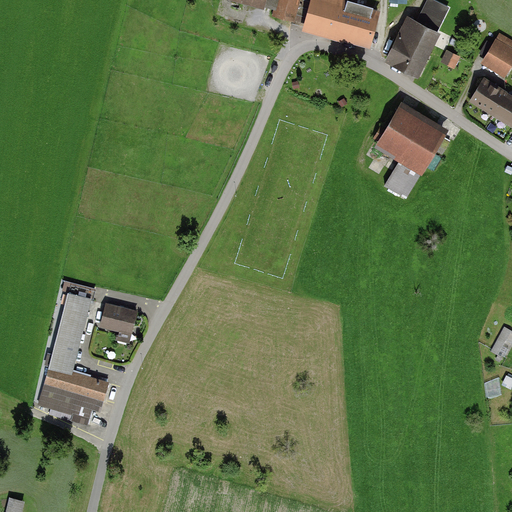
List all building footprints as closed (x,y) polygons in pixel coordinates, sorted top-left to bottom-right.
[(301,0),(281,0),(276,16),(295,21),(301,0)] [(345,0),(313,0),(306,27),(372,45),(380,14),(344,4),(345,0)] [(453,6),(439,0),(434,0),(424,21),(412,16),(389,63),(420,77),(453,6)] [(449,46),(452,35),(443,31),(439,43),(449,46)] [(511,38),(502,34),(496,44),(487,39),(478,55),(487,60),(483,67),(507,80),(511,70),(511,38)] [(448,49),(442,62),(457,68),(462,55),(448,49)] [(511,93),(488,78),(474,101),(511,124),(511,93)] [(450,129),(405,103),(378,148),(400,161),(386,184),(409,197),(450,129)] [(94,297),(69,290),(36,406),(99,424),(111,384),(72,373),(94,297)] [(141,310),(112,302),(104,328),(134,336),(141,310)] [(511,344),(511,332),(504,328),(491,352),(504,359),(511,344)] [(501,377),(487,379),(488,395),(503,394),(501,377)] [(23,511),(27,500),(11,496),(7,511),(23,511)]
